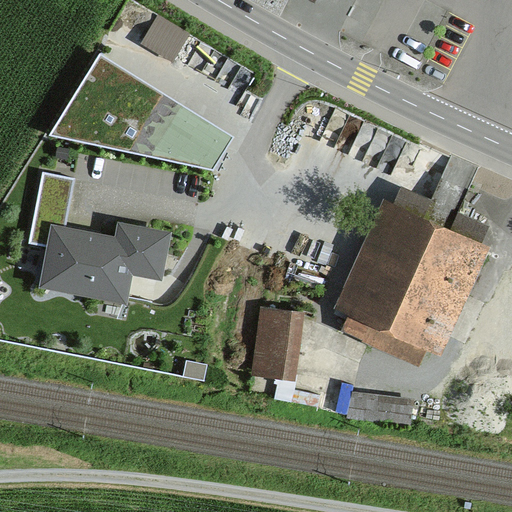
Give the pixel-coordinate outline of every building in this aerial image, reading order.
[(146,40),(175,58),(191,33),(161,15),(146,40)] [(182,100),(101,49),(53,126),(153,148),(182,100)] [(487,237),(389,192),(335,307),(433,353),(487,237)] [(117,233),(53,222),(42,279),(125,295),(131,264),(160,269),(168,227),(119,218),(117,233)] [(501,413),(511,384),(511,285),(468,401),(501,413)] [(297,314),(261,309),(252,373),(289,378),(297,314)] [(407,403),(349,397),(347,420),(404,426),(407,403)]
